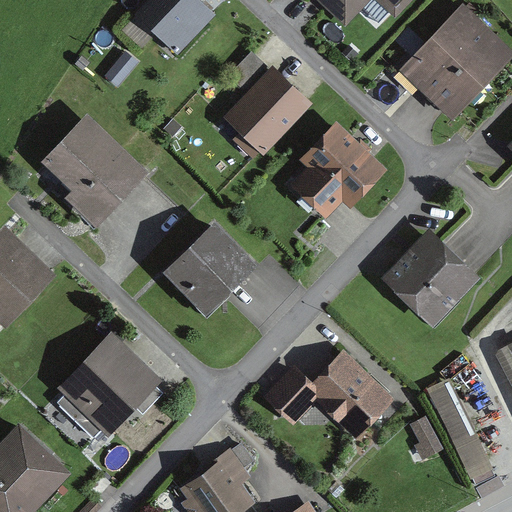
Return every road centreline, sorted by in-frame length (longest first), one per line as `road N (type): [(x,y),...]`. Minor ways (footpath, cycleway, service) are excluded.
road 1 (residential): [(222,393),(442,164),(291,30)]
road 2 (residential): [(222,393),(15,200)]
road 3 (residential): [(112,511),(222,393)]
road 4 (unknown): [(222,393),(300,489)]
